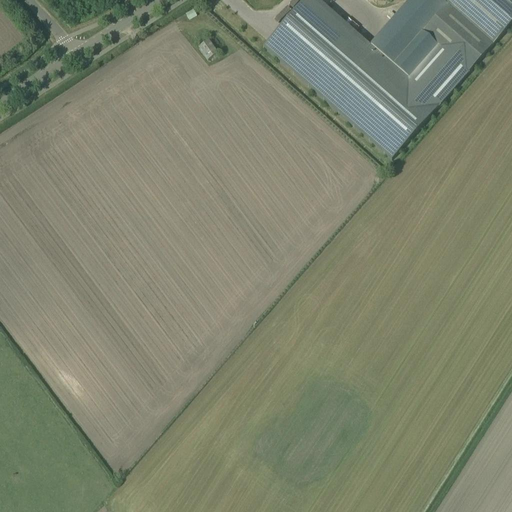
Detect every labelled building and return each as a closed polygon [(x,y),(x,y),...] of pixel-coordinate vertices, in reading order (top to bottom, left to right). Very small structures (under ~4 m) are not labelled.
[(316,0),(304,0),(263,47),(390,162),(468,75),(438,48),(408,81),(370,48),(316,0)] [(400,14),(370,48),(408,81),(438,48),(423,34),(448,7),(440,0),(406,0),(410,3),(400,14)] [(511,0),(440,0),(448,7),(423,34),(438,48),(468,75),(493,47),(511,25),(511,0)] [(212,27),(207,32),(213,38),(218,33),(212,27)] [(217,55),(208,42),(199,49),(208,62),(217,55)]
